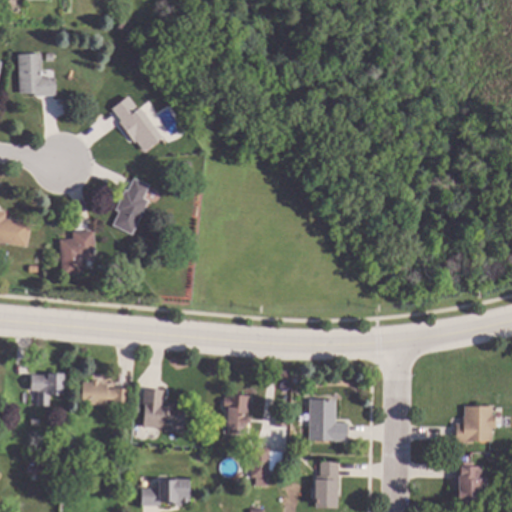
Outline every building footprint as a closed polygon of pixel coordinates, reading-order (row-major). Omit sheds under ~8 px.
[(125,28),(116,28),(116,19),(125,19),(125,28)] [(42,78),(55,77),(56,95),(34,97),(34,93),(20,93),(18,54),(41,53),(42,78)] [(54,61),(46,61),(46,53),(53,53),(54,61)] [(138,109),(139,109),(162,137),(144,151),(119,122),(122,120),(112,108),(127,96),(138,109)] [(192,169),(182,170),(181,162),(192,161),(192,169)] [(150,186),(144,198),(150,201),(133,235),(113,225),(120,212),(116,209),(125,190),(128,191),(134,178),(150,186)] [(0,209),(8,211),(7,219),(32,223),(28,247),(0,242),(0,209)] [(97,259),(83,260),(84,273),(64,276),(60,240),(74,238),(73,233),(94,231),(97,259)] [(65,396),(50,396),(50,406),(39,406),(38,391),(32,391),(32,375),(65,374),(65,396)] [(100,381),(100,383),(108,384),(108,389),(114,390),(114,388),(130,389),(129,406),(113,405),(114,400),(107,399),(107,406),(83,404),(84,382),(92,383),(93,380),(100,381)] [(165,390),(164,403),(186,405),(183,432),(142,429),(145,388),(165,390)] [(250,396),(248,417),(251,418),(251,424),(248,423),(247,433),(228,432),(229,407),(224,407),(224,398),(229,398),(229,394),(250,396)] [(336,423),(348,423),(348,441),(310,441),(310,400),(336,400),(336,423)] [(140,407),(139,414),(131,413),(132,406),(140,407)] [(493,415),(496,415),(496,428),(493,428),(493,441),(474,441),(474,443),(456,443),(457,424),(465,424),(465,406),(493,407),(493,415)] [(270,448),(269,478),(267,478),(267,486),(256,485),(257,478),(251,477),(253,447),(270,448)] [(46,461),(38,461),(38,451),(46,451),(46,461)] [(472,466),(482,466),(481,503),(458,502),(458,490),(455,490),(455,461),(472,461),(472,466)] [(339,508),(317,508),(317,476),(320,476),(321,462),(339,462),(339,508)] [(190,502),(161,502),(161,506),(142,505),(142,488),(159,488),(159,479),(190,479),(190,502)]
